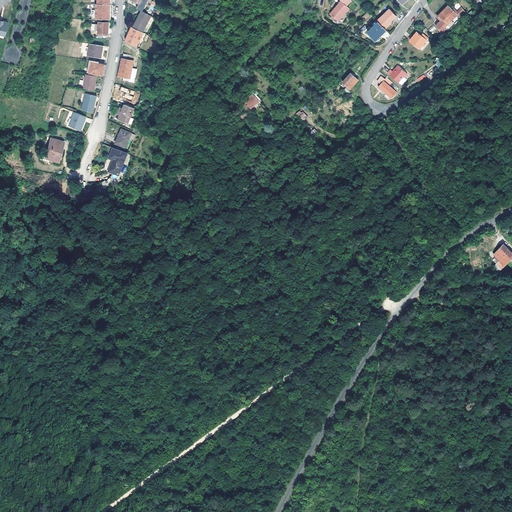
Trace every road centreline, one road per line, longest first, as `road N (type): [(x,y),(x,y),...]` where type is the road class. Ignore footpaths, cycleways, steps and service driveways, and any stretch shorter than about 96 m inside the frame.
road 1 (unclassified): [(511,212),(460,241),(403,302),(278,511)]
road 2 (track): [(104,511),(378,311),(403,302)]
road 3 (residential): [(422,0),(368,79),(366,102),(393,104),(464,60)]
road 4 (track): [(82,173),(63,200),(34,300),(0,333)]
road 5 (residential): [(82,173),(119,0)]
road 6 (track): [(377,342),(380,370),(355,511)]
